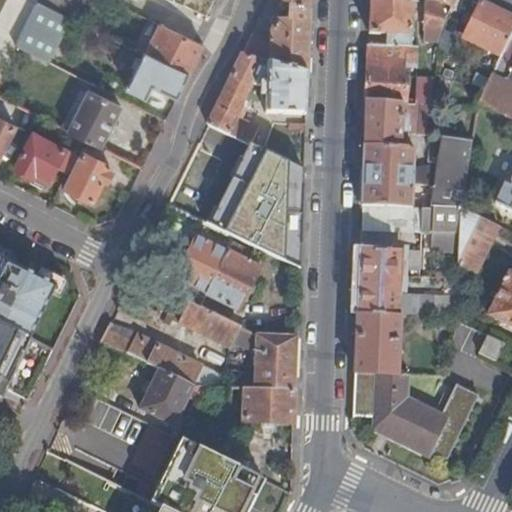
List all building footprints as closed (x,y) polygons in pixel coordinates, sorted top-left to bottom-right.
[(31,0),(6,0),(0,12),(0,72),(13,46),(34,2),(31,0)] [(95,31),(107,6),(93,0),(31,0),(34,2),(56,12),(67,18),(95,31)] [(171,0),(204,16),(212,0),(171,0)] [(286,4),(278,0),(268,0),(257,23),(264,27),(272,30),(277,22),(286,4)] [(271,65),(307,76),(309,0),(278,0),(286,4),(290,6),(289,22),(277,22),(272,30),(272,46),(271,65)] [(369,0),(368,35),(386,36),(385,47),(410,48),(412,0),(369,0)] [(34,2),(13,46),(45,63),(67,18),(56,12),(34,2)] [(425,2),(422,42),(437,44),(445,21),(441,7),(425,2)] [(501,57),(511,34),(511,18),(480,3),(462,38),(501,57)] [(264,27),(257,23),(252,34),(260,39),(264,27)] [(187,77),(201,47),(159,27),(145,56),(187,77)] [(260,39),(272,46),(272,30),(264,27),(260,39)] [(241,56),(271,65),(272,46),(260,39),(252,34),(241,56)] [(511,34),(501,57),(491,77),(505,83),(511,69),(511,34)] [(402,68),(416,69),(417,48),(410,48),(385,47),(368,46),(365,102),(402,105),(405,105),(407,72),(401,71),(402,68)] [(176,99),(187,77),(145,56),(142,55),(125,90),(145,99),(150,88),(176,99)] [(305,115),(307,76),(271,65),(241,56),(208,124),(250,145),(256,131),(238,122),(244,110),(239,108),(249,87),(245,86),(245,85),(267,86),(267,99),(261,99),(261,106),(266,106),(266,114),(305,115)] [(511,69),(505,83),(491,77),(477,105),(504,117),(511,99),(511,69)] [(429,107),(433,108),(433,81),(416,80),(415,106),(429,107)] [(87,91),(67,131),(85,140),(100,147),(120,106),(87,91)] [(361,206),(412,208),(413,185),(418,185),(418,180),(413,180),(414,148),(400,148),(401,133),(405,133),(408,130),(408,118),(406,116),(403,115),(402,105),(365,102),(365,111),(361,206)] [(427,126),(429,107),(415,106),(412,125),(415,125),(427,126)] [(0,154),(14,127),(0,119),(0,154)] [(427,135),(427,126),(415,125),(414,134),(427,135)] [(56,167),(67,173),(76,156),(32,133),(13,168),(14,170),(16,174),(27,180),(30,178),(33,179),(35,175),(48,182),(56,167)] [(434,209),(460,210),(471,144),(442,139),(434,186),(434,209)] [(267,209),(289,163),(258,148),(223,221),(254,236),(260,222),(267,209)] [(92,203),(109,167),(81,154),(64,189),(92,203)] [(45,186),(48,182),(35,175),(33,179),(45,186)] [(511,184),(506,182),(495,204),(511,212),(511,184)] [(361,206),(360,225),(422,228),(422,208),(412,208),(361,206)] [(458,252),(460,210),(434,209),(422,208),(422,228),(422,231),(433,231),(433,251),(458,252)] [(278,214),(267,209),(260,222),(271,227),(278,214)] [(464,296),(470,283),(498,228),(460,210),(458,252),(456,293),(464,296)] [(180,281),(173,296),(178,298),(199,308),(225,255),(195,239),(175,278),(180,281)] [(358,249),(356,315),(389,317),(397,318),(399,266),(409,267),(410,251),(358,249)] [(259,268),(226,252),(225,255),(199,308),(227,322),(233,308),(238,311),(259,268)] [(0,325),(4,328),(29,340),(50,295),(54,288),(34,278),(15,269),(4,263),(3,265),(0,263),(0,325)] [(54,288),(50,295),(59,299),(65,286),(64,281),(39,269),(34,278),(54,288)] [(498,295),(511,301),(511,275),(508,274),(498,295)] [(488,316),(511,328),(511,301),(498,295),(488,316)] [(408,318),(455,320),(456,297),(433,299),(410,297),(408,318)] [(295,392),(297,338),(256,336),(227,322),(199,308),(178,298),(165,325),(170,327),(173,323),(229,350),(232,343),(256,352),(254,389),(295,392)] [(356,315),(354,374),(375,375),(397,376),(400,318),(397,318),(389,317),(356,315)] [(137,334),(110,324),(101,342),(126,354),(137,334)] [(0,400),(29,340),(4,328),(0,325),(0,400)] [(157,344),(137,334),(126,354),(159,370),(194,387),(201,387),(214,388),(219,388),(223,379),(156,346),(157,344)] [(495,362),(504,345),(486,336),(477,353),(495,362)] [(194,387),(159,370),(140,410),(175,427),(189,397),(196,399),(201,387),(194,387)] [(397,376),(375,375),(372,420),(376,421),(376,432),(429,458),(432,453),(448,461),(479,399),(456,387),(455,389),(442,416),(408,398),(409,376),(397,376)] [(201,387),(196,399),(210,399),(214,388),(201,387)] [(254,389),(245,389),(244,422),(293,426),(295,392),(254,389)] [(0,430),(11,436),(17,424),(1,416),(0,417),(0,430)] [(247,511),(263,480),(183,441),(151,504),(162,510),(167,511),(247,511)]
